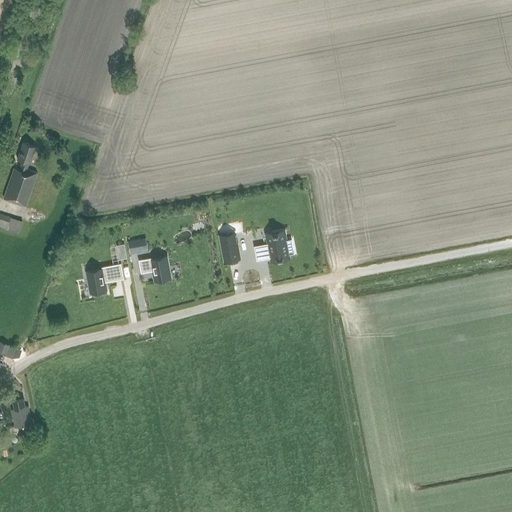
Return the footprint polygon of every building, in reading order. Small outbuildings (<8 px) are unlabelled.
[(23,143),(17,160),(22,162),(19,170),(14,168),(3,198),(25,206),(37,172),(26,169),(28,164),(29,164),(35,147),(23,143)] [(10,217),(0,213),(0,226),(6,229),(10,217)] [(268,243),(253,246),(256,261),(271,258),(271,260),(277,259),(282,258),(288,257),(288,255),(291,254),(290,253),(287,254),(285,241),(288,240),(288,239),(285,240),(283,231),(278,232),(272,233),(266,234),(268,243)] [(234,234),(220,237),(224,261),(239,258),(234,234)] [(139,239),(127,242),(129,254),(142,251),(139,239)] [(119,259),(126,258),(124,244),(116,245),(119,259)] [(151,258),(138,260),(141,273),(153,271),(154,281),(170,278),(166,256),(151,259),(151,258)] [(101,268),(86,271),(90,293),(106,290),(104,281),(108,280),(108,281),(123,279),(121,263),(101,267),(101,268)] [(10,345),(0,341),(0,352),(7,355),(10,345)] [(16,427),(33,423),(29,407),(26,407),(24,399),(13,401),(15,409),(12,410),(16,427)] [(0,435),(0,444),(1,449),(13,446),(10,433),(0,435)]
